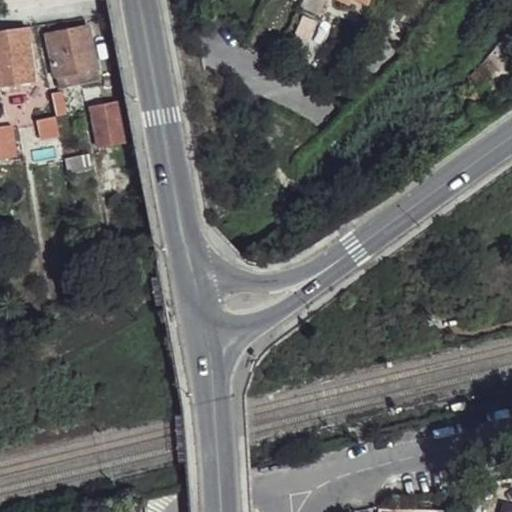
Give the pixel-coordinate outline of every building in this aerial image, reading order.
[(318,15),(325,0),(302,0),(300,6),(318,15)] [(97,67),(88,25),(67,29),(65,21),(49,23),(50,33),(47,33),(57,74),(79,70),(97,67)] [(0,71),(32,66),(28,26),(0,30),(0,71)] [(473,106),(511,60),(511,38),(504,31),(454,89),(473,106)] [(0,85),(35,80),(32,66),(0,71),(0,85)] [(99,80),(97,67),(79,70),(82,83),(99,80)] [(126,138),(118,98),(87,103),(93,143),(126,138)] [(69,125),(64,103),(54,105),(55,115),(58,128),(69,125)] [(445,141),(450,126),(433,120),(419,133),(445,141)] [(0,156),(17,155),(12,124),(0,125),(0,156)]
